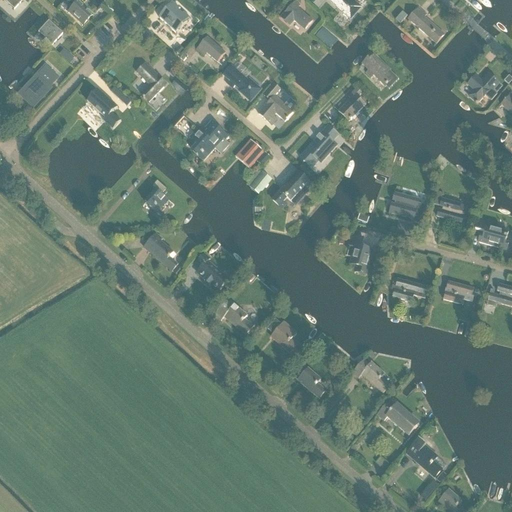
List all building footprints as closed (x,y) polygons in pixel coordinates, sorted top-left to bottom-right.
[(3,0),(14,10),(22,0),(3,0)] [(328,0),(350,20),(360,8),(353,1),(353,0),(328,0)] [(72,8),(65,1),(60,6),(67,13),(68,13),(82,26),(92,15),(78,2),(72,8)] [(297,9),(300,6),(295,1),(284,13),(280,19),(289,27),(294,22),(300,27),(304,31),(312,22),(308,18),(297,9)] [(165,9),(157,18),(180,38),(188,29),(165,9)] [(408,20),(436,45),(444,35),(424,18),(426,15),(419,9),(408,20)] [(407,17),(403,12),(396,20),(400,25),(407,17)] [(48,21),(38,32),(52,45),(62,34),(48,21)] [(207,54),(217,63),(225,54),(207,38),(196,49),(205,56),(207,54)] [(189,49),(193,52),(199,46),(194,43),(189,49)] [(387,72),(389,70),(373,54),(362,64),(368,71),(366,73),(371,78),(373,76),(385,87),(393,79),(387,72)] [(68,56),(65,60),(70,64),(73,60),(68,56)] [(167,85),(155,74),(145,64),(142,68),(136,73),(149,85),(140,94),(149,103),(164,88),(167,85)] [(57,78),(44,66),(37,74),(41,78),(40,79),(39,78),(24,94),(36,105),(51,89),(48,87),(49,86),(50,86),(57,78)] [(228,80),(226,83),(233,89),(235,86),(240,90),(239,91),(250,101),(260,90),(248,80),(248,81),(236,71),(231,66),(223,75),(228,80)] [(496,94),(502,87),(498,84),(499,83),(488,74),(481,82),(475,76),(467,85),(473,90),(467,97),(476,105),(479,104),(483,99),(482,99),(485,96),(491,102),(497,95),(496,94)] [(188,90),(177,79),(171,85),(181,98),(188,90)] [(281,90),(274,84),(263,96),(269,101),(257,115),(272,128),(278,120),(274,117),(276,115),(285,123),(293,113),(275,97),(281,90)] [(349,101),(338,112),(349,122),(364,107),(369,112),(375,106),(355,86),(345,97),(349,101)] [(117,110),(118,109),(98,91),(97,91),(98,92),(88,102),(87,102),(105,119),(103,121),(113,130),(113,129),(120,122),(121,122),(112,113),(116,109),(117,110)] [(511,115),(511,98),(509,96),(501,105),(511,115)] [(212,122),(206,129),(207,131),(204,135),(198,130),(190,139),(197,145),(192,151),(203,161),(215,149),(221,154),(229,144),(225,140),(228,137),(212,122)] [(338,135),(328,127),(300,158),(312,169),(319,161),(314,156),(317,152),(322,157),(333,144),(332,142),(338,135)] [(264,153),(250,141),(235,158),(249,170),(264,153)] [(272,180),(261,172),(257,172),(246,185),(259,196),(272,180)] [(286,198),(292,203),(296,207),(307,195),(314,187),(298,173),(272,201),(279,206),(278,207),(281,210),(286,205),(283,202),(286,198)] [(168,189),(170,186),(162,178),(159,181),(168,189)] [(146,204),(157,214),(168,201),(161,195),(166,190),(157,182),(153,187),(157,191),(146,204)] [(396,202),(395,205),(391,204),(389,213),(414,220),(413,223),(419,225),(422,213),(416,212),(419,201),(394,194),(392,201),(396,202)] [(460,216),(462,212),(465,213),(467,207),(460,205),(441,200),(440,207),(442,208),(441,211),(438,210),(437,217),(467,226),(469,218),(460,216)] [(480,236),(478,243),(507,251),(508,244),(505,243),(508,232),(486,226),(488,222),(478,219),(475,231),(488,234),(486,238),(480,236)] [(155,234),(145,246),(152,252),(150,254),(172,272),(178,266),(169,258),(174,253),(161,242),(162,240),(155,234)] [(365,276),(372,251),(366,249),(365,252),(361,251),(364,240),(352,237),(350,245),(355,247),(350,265),(356,267),(355,270),(360,271),(359,274),(365,276)] [(200,276),(219,293),(224,286),(229,281),(220,274),(208,263),(211,260),(204,254),(196,264),(201,269),(201,270),(203,272),(200,276)] [(185,271),(179,266),(173,273),(178,278),(185,271)] [(425,300),(428,289),(397,280),(393,297),(412,303),(413,297),(425,300)] [(473,290),(448,283),(446,289),(444,293),(445,293),(443,300),(462,305),(463,301),(470,302),(473,290)] [(511,289),(499,285),(497,292),(500,293),(499,297),(493,295),(494,291),(491,290),(488,301),(511,307),(511,289)] [(226,302),(214,316),(221,321),(228,314),(230,315),(226,319),(246,336),(255,325),(251,321),(249,323),(245,319),(247,317),(234,306),(232,308),(226,302)] [(280,324),(275,320),(267,329),(272,333),(280,324)] [(305,350),(292,339),(297,334),(284,322),(274,333),(277,336),(273,340),(297,360),(305,350)] [(364,361),(353,374),(358,379),(361,376),(383,394),(389,386),(381,379),(384,375),(371,364),(369,366),(364,361)] [(307,369),(301,377),(303,379),(300,383),(319,399),(326,392),(317,385),(321,381),(307,369)] [(419,425),(410,417),(397,406),(395,408),(388,402),(377,416),(384,422),(387,418),(409,436),(414,430),(419,425)] [(443,469),(434,462),(436,460),(439,456),(426,445),(419,439),(405,454),(434,479),(440,472),(443,469)] [(425,493),(430,497),(441,482),(436,478),(425,493)] [(448,491),(442,498),(444,501),(441,505),(449,511),(464,511),(458,506),(462,502),(448,491)]
